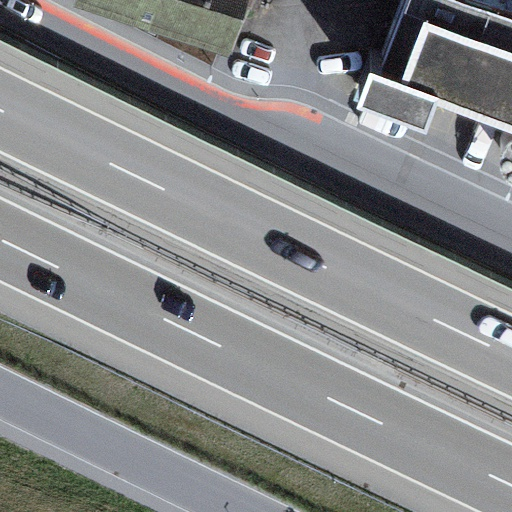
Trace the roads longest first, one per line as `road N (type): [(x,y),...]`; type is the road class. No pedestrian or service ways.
road 1 (motorway): [(0,240),(511,488)]
road 2 (motorway): [(511,355),(0,108)]
road 3 (residential): [(511,240),(227,110),(15,0)]
road 4 (residential): [(0,395),(239,511)]
